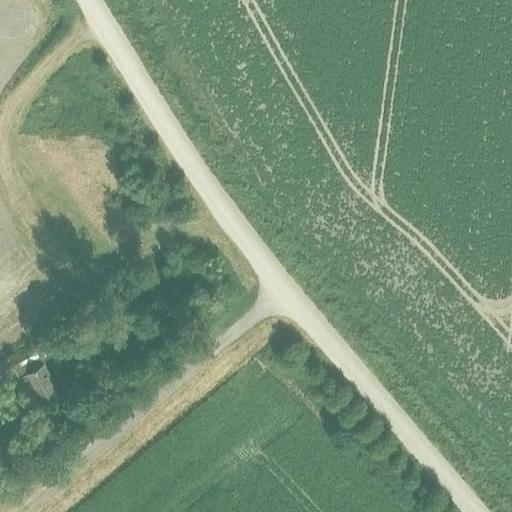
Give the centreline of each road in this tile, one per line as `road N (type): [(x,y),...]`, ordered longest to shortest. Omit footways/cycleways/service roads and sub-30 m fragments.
road 1 (track): [(102,22),(34,81),(7,130),(9,160),(29,200),(67,239),(132,248),(225,215)]
road 2 (tertiary): [(285,293),(225,215),(88,0)]
road 3 (tertiary): [(476,511),(285,293)]
road 4 (track): [(17,511),(206,354)]
